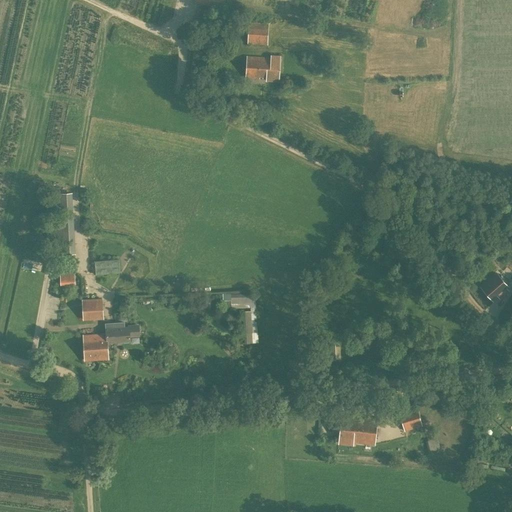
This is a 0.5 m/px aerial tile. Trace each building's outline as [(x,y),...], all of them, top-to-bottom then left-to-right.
[(268,23),(249,22),(247,43),(267,44),(268,23)] [(271,55),(270,57),(247,55),(246,77),(266,78),(266,80),(278,81),(280,56),(271,55)] [(55,204),(73,203),(72,193),(54,193),(55,204)] [(121,272),(120,258),(96,260),(96,273),(121,272)] [(493,284),(487,290),(499,303),(511,290),(511,285),(503,276),(498,271),(489,279),(493,284)] [(62,283),(77,282),(76,272),(61,273),(62,283)] [(243,343),(259,342),(256,294),(225,295),(226,308),(242,307),(243,343)] [(94,319),(103,319),(103,318),(102,298),(82,299),(83,320),(94,319)] [(106,341),(107,341),(130,340),(130,337),(140,336),(139,325),(127,326),(128,326),(106,328),(106,333),(106,341)] [(106,341),(106,333),(83,335),(85,359),(108,358),(107,341),(106,341)] [(361,335),(361,345),(370,345),(370,335),(361,335)] [(335,346),(335,343),(329,344),(330,347),(323,347),(324,359),(340,358),(340,346),(335,346)] [(484,384),(481,404),(492,405),(495,386),(484,384)] [(422,426),(417,407),(399,412),(404,431),(422,426)] [(338,443),(353,444),(353,442),(374,444),(377,418),(341,415),(338,443)] [(425,440),(428,451),(440,448),(437,437),(425,440)]
